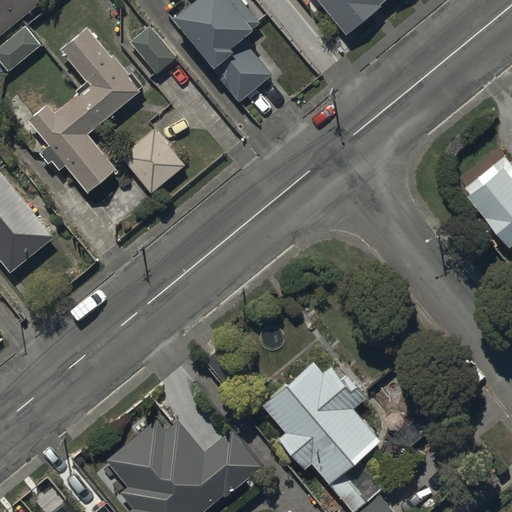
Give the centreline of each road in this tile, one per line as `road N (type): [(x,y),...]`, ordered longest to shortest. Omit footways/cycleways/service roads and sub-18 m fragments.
road 1 (unclassified): [(335,153),(0,428)]
road 2 (residential): [(511,368),(335,153)]
road 3 (unclassified): [(511,7),(335,153)]
